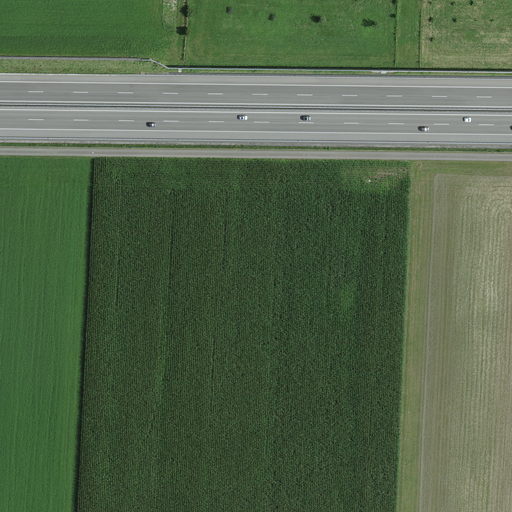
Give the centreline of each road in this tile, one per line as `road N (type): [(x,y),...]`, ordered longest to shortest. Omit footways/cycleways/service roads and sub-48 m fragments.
road 1 (unclassified): [(0,153),(511,159)]
road 2 (motorway): [(0,121),(511,127)]
road 3 (motorway): [(511,97),(0,92)]
